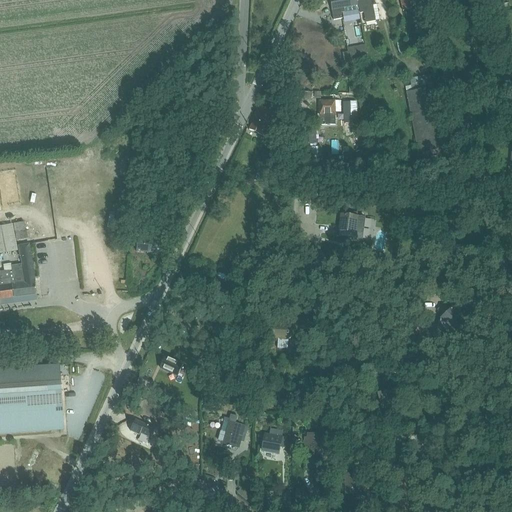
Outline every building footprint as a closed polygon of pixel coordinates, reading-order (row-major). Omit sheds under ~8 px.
[(359,7),(357,0),(330,0),(333,20),(342,18),(341,12),(358,9),(358,7),(359,7)] [(365,22),(380,19),(377,4),(375,4),(374,0),(357,0),(359,7),(360,13),(364,12),(365,22)] [(406,16),(422,13),(421,6),(419,6),(417,0),(400,0),(403,10),(405,10),(406,16)] [(399,53),(406,51),(403,40),(397,42),(399,53)] [(362,42),(348,48),(352,56),(365,50),(362,42)] [(487,67),(488,81),(497,80),(497,74),(499,73),(498,69),(496,69),(496,66),(487,67)] [(453,86),(468,84),(466,67),(451,69),(453,86)] [(420,159),(446,154),(433,87),(432,87),(430,75),(410,78),(411,85),(406,86),(407,92),(406,92),(420,159)] [(295,89),(313,89),(313,80),(296,79),(295,89)] [(508,83),(500,85),(501,95),(510,94),(509,88),(511,88),(511,85),(509,85),(508,83)] [(454,86),(443,88),(444,95),(446,95),(447,100),(454,99),(453,92),(456,92),(455,87),(454,87),(454,86)] [(320,124),(335,124),(335,109),(337,109),(337,112),(342,112),(342,109),(341,109),(340,102),(320,102),(320,124)] [(342,137),(363,134),(360,113),(356,113),(356,112),(357,112),(357,109),(355,110),(354,102),(344,102),(344,112),(349,111),(350,113),(344,113),(345,119),(344,119),(344,125),(341,126),(342,137)] [(266,136),(276,112),(260,105),(249,129),(266,136)] [(452,136),(466,134),(463,116),(449,118),(452,136)] [(308,129),(309,143),(318,142),(316,128),(308,129)] [(322,146),(299,148),(301,162),(323,159),(322,146)] [(356,160),(342,159),(342,168),(356,169),(356,160)] [(303,202),(312,202),(312,187),(303,187),(303,202)] [(182,203),(172,199),(169,209),(179,213),(182,203)] [(354,239),(362,240),(365,217),(340,214),(338,231),(340,231),(339,236),(354,238),(354,239)] [(136,251),(163,254),(164,241),(145,239),(147,220),(137,219),(134,238),(138,239),(136,251)] [(13,223),(16,239),(28,238),(26,229),(25,229),(24,221),(13,223)] [(0,253),(18,250),(13,223),(1,226),(0,225),(0,253)] [(0,298),(36,293),(30,243),(17,245),(19,256),(20,256),(21,263),(11,265),(11,263),(3,264),(4,271),(0,270),(0,298)] [(436,310),(443,317),(440,319),(454,335),(467,324),(452,308),(451,309),(445,302),(436,310)] [(239,323),(235,333),(244,336),(247,325),(239,323)] [(272,325),(270,342),(278,343),(277,349),(288,350),(288,341),(289,341),(290,326),(272,325)] [(176,374),(180,360),(165,356),(161,369),(176,374)] [(266,402),(276,407),(282,398),(276,394),(287,368),(276,365),(272,363),(263,383),(273,388),(266,402)] [(0,433),(63,429),(59,365),(0,369),(0,433)] [(383,379),(396,377),(395,368),(382,370),(383,379)] [(403,408),(397,388),(377,393),(382,410),(389,408),(390,412),(403,408)] [(313,398),(317,400),(319,396),(326,399),(329,393),(320,389),(318,393),(316,392),(313,398)] [(215,402),(214,394),(213,394),(212,390),(205,390),(205,395),(204,395),(205,404),(215,402)] [(219,440),(239,446),(240,441),(244,442),(248,428),(245,427),(245,425),(236,423),(238,416),(231,414),(225,432),(221,431),(219,440)] [(129,429),(149,438),(153,430),(132,422),(129,429)] [(283,430),(271,427),(270,433),(282,436),(283,430)] [(262,450),(279,453),(280,447),(285,448),(287,438),(265,433),(262,450)] [(305,456),(319,457),(320,435),(307,434),(306,438),(304,438),(303,449),(306,449),(305,456)] [(422,435),(409,435),(409,449),(422,449),(422,435)] [(361,483),(360,473),(344,474),(345,496),(361,495),(361,494),(369,494),(369,482),(361,483)] [(296,500),(307,499),(307,488),(296,488),(296,500)] [(292,506),(291,491),(279,491),(278,506),(292,506)] [(98,499),(91,496),(89,502),(95,505),(98,499)] [(0,504),(0,511),(13,511),(12,503),(0,504)]
